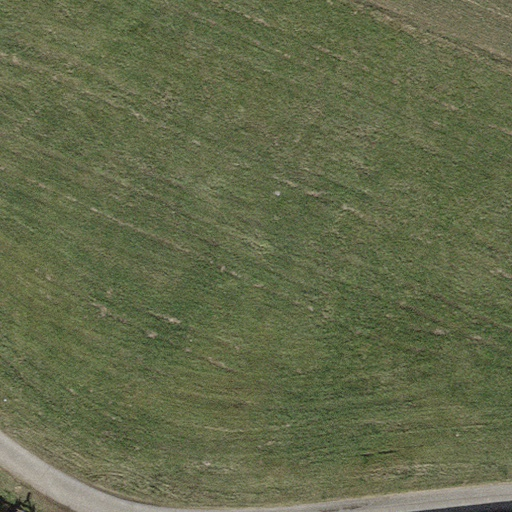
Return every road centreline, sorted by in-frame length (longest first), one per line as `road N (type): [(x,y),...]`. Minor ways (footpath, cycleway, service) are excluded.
road 1 (track): [(360,511),(511,499)]
road 2 (track): [(0,441),(60,484),(128,511)]
